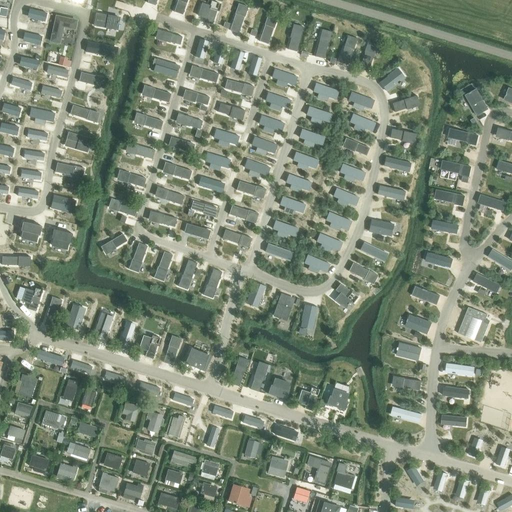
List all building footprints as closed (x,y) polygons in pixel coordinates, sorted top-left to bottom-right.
[(178,0),(174,12),(183,15),(186,4),(187,4),(187,0),(178,0)] [(203,3),(198,16),(206,19),(205,23),(212,25),(219,4),(212,1),(211,5),(203,3)] [(239,5),(230,31),(239,34),(244,18),(247,8),(239,5)] [(35,11),(33,19),(45,22),(47,14),(35,11)] [(96,14),(94,26),(116,30),(117,24),(118,25),(119,22),(118,22),(118,18),(96,14)] [(268,16),(259,42),(268,45),(273,29),(274,29),(277,19),(268,16)] [(56,17),(51,42),(53,42),(52,43),(57,44),(57,43),(59,44),(63,27),(75,30),(77,21),(56,17)] [(293,27),(288,50),(297,52),(302,29),(293,27)] [(159,31),(157,38),(166,41),(166,42),(180,45),(182,37),(159,31)] [(321,31),(315,57),(324,59),(328,43),(331,33),(321,31)] [(29,34),(27,43),(40,45),(42,37),(29,34)] [(62,42),(71,45),(73,37),(63,34),(62,42)] [(348,36),(339,63),(348,66),(353,49),(354,49),(357,39),(348,36)] [(199,42),(195,57),(203,60),(207,44),(199,42)] [(87,43),(86,52),(96,54),(95,55),(99,55),(113,57),(115,48),(87,43)] [(364,53),(359,69),(368,72),(373,56),(377,46),(368,43),(364,53)] [(217,47),(213,63),(221,65),(225,50),(217,47)] [(235,53),(230,68),(238,71),(243,56),(235,53)] [(25,58),(24,67),(37,70),(39,61),(25,58)] [(252,59),(248,74),(256,77),(261,61),(252,59)] [(60,60),(58,65),(69,68),(71,63),(67,61),(60,60)] [(155,66),(154,72),(175,78),(179,66),(157,60),(155,66)] [(48,66),(47,73),(66,78),(67,71),(48,66)] [(193,66),(190,75),(216,83),(218,75),(202,70),(202,69),(193,66)] [(397,69),(380,82),(387,92),(405,78),(397,69)] [(274,70),(272,78),(276,79),(287,83),(294,86),(297,77),(274,70)] [(81,73),(79,82),(96,86),(105,88),(108,79),(98,76),(98,77),(81,73)] [(13,78),(11,85),(30,91),(32,84),(13,78)] [(227,80),(224,89),(240,93),(250,96),(252,86),(243,84),(227,80)] [(316,84),(313,92),(336,100),(338,92),(316,84)] [(42,86),(40,93),(58,98),(60,97),(61,92),(60,91),(42,86)] [(145,86),(142,95),(168,103),(171,94),(154,90),(155,88),(145,86)] [(476,89),(465,95),(477,116),(488,110),(476,89)] [(184,90),(182,99),(194,103),(194,102),(207,106),(209,98),(184,90)] [(268,93),(265,101),(288,109),(291,101),(268,93)] [(351,93),(348,101),(371,109),(374,101),(351,93)] [(416,96),(392,104),(395,113),(406,109),(419,105),(416,96)] [(220,104),(217,112),(228,115),(241,119),(244,110),(220,104)] [(6,105),(4,113),(19,117),(21,109),(6,105)] [(73,106),(70,115),(97,123),(97,122),(96,122),(99,114),(89,111),(73,106)] [(309,107),(306,115),(329,123),(332,115),(309,107)] [(31,109),(29,117),(53,122),(55,114),(31,109)] [(137,113),(134,123),(160,131),(163,122),(147,117),(147,116),(137,113)] [(177,114),(174,123),(188,127),(188,126),(200,130),(202,122),(177,114)] [(353,115),(350,123),(372,131),(375,123),(353,115)] [(261,116),(259,124),(281,132),(284,124),(261,116)] [(4,124),(2,133),(17,136),(19,128),(4,124)] [(500,128),(497,137),(507,139),(507,140),(511,141),(511,132),(500,128)] [(392,129),(390,138),(401,141),(414,143),(416,134),(392,129)] [(451,129),(449,138),(470,142),(470,144),(476,145),(478,136),(451,129)] [(28,130),(27,138),(46,141),(47,134),(28,130)] [(216,130),(213,138),(236,145),(239,137),(216,130)] [(302,130),(299,138),(322,146),(325,138),(302,130)] [(69,134),(65,146),(86,152),(90,140),(69,134)] [(171,138),(169,146),(179,149),(192,153),(194,145),(171,138)] [(254,138),(251,146),(274,154),(277,146),(254,138)] [(346,139),(342,147),(354,151),(366,156),(369,148),(357,144),(357,143),(346,139)] [(129,142),(126,152),(152,160),(155,151),(138,146),(139,145),(129,142)] [(0,145),(0,154),(12,157),(14,149),(0,145)] [(25,151),(24,158),(43,161),(44,154),(25,151)] [(296,153),(293,161),(315,169),(318,161),(296,153)] [(207,154),(205,162),(228,169),(230,160),(207,154)] [(386,158),(384,167),(409,172),(411,164),(386,158)] [(247,160),(244,168),(267,176),(270,168),(247,160)] [(444,161),(442,170),(463,174),(463,176),(469,177),(471,167),(444,161)] [(511,164),(499,161),(497,169),(511,173),(511,164)] [(57,163),(55,172),(72,176),(82,178),(84,169),(74,166),(74,167),(57,163)] [(166,163),(163,172),(189,180),(192,172),(175,167),(176,166),(166,163)] [(0,165),(0,173),(9,175),(10,168),(0,165)] [(343,165),(340,173),(362,181),(365,173),(343,165)] [(22,170),(20,178),(40,181),(41,173),(22,170)] [(120,171),(117,180),(143,188),(146,179),(129,175),(129,174),(120,171)] [(289,175),(286,183),(308,191),(311,183),(289,175)] [(200,177),(198,186),(216,191),(216,192),(221,193),(223,188),(222,188),(223,184),(200,177)] [(239,182),(236,190),(252,196),(262,199),(265,189),(255,186),(255,187),(239,182)] [(0,186),(0,193),(7,195),(8,187),(0,186)] [(380,186),(378,195),(403,201),(404,192),(380,186)] [(158,188),(155,197),(164,200),(181,205),(184,196),(167,192),(168,190),(158,188)] [(19,189),(17,197),(37,199),(38,192),(19,189)] [(336,189),(333,197),(355,206),(359,198),(336,189)] [(438,191),(436,199),(457,204),(457,205),(463,206),(465,197),(438,191)] [(481,195),(478,204),(503,211),(506,203),(481,195)] [(54,196),(51,208),(73,213),(74,209),(74,206),(76,201),(54,196)] [(283,197),(280,205),(302,213),(305,205),(283,197)] [(112,199),(108,209),(117,212),(117,211),(135,217),(137,208),(121,204),(121,203),(112,199)] [(193,201),(190,209),(202,213),(201,214),(213,217),(216,208),(204,204),(204,205),(193,201)] [(232,206),(229,215),(254,223),(257,214),(247,210),(247,211),(232,206)] [(152,211),(149,222),(160,225),(160,224),(174,227),(176,219),(152,211)] [(329,213),(326,221),(348,230),(351,222),(329,213)] [(372,220),(369,232),(390,237),(391,232),(392,230),(393,225),(372,220)] [(434,221),(432,229),(452,233),(457,234),(458,226),(435,221),(433,220),(433,221),(434,221)] [(275,221),(273,229),(277,231),(287,234),(295,237),(298,229),(275,221)] [(23,222),(20,231),(22,231),(23,232),(21,238),(35,242),(37,235),(38,236),(39,236),(42,227),(23,222)] [(187,225),(184,233),(207,239),(210,231),(187,225)] [(53,230),(51,239),(53,239),(54,239),(52,246),(66,249),(68,243),(69,243),(70,243),(72,234),(53,230)] [(225,230),(222,239),(247,248),(250,238),(241,235),(240,235),(225,230)] [(122,233),(100,247),(105,255),(115,249),(127,241),(122,233)] [(320,234),(317,242),(339,251),(342,243),(320,234)] [(132,259),(129,268),(138,272),(147,247),(138,243),(133,260),(132,259)] [(364,243),(361,251),(383,262),(387,254),(364,243)] [(268,245),(266,253),(289,261),(292,253),(268,245)] [(511,261),(493,250),(489,258),(510,271),(511,267),(511,261)] [(157,268),(154,277),(164,280),(172,255),(164,252),(158,267),(158,268),(157,268)] [(428,253),(426,261),(446,267),(450,268),(453,260),(430,253),(428,253)] [(307,256),(304,264),(326,273),(330,265),(307,256)] [(2,257),(2,265),(28,266),(28,257),(18,257),(2,257)] [(182,276),(178,285),(188,289),(197,264),(188,260),(182,277),(182,276)] [(353,263),(348,271),(363,279),(372,284),(377,275),(368,270),(368,271),(353,263)] [(206,285),(203,294),(213,297),(216,288),(222,272),(213,269),(207,285),(206,285)] [(477,274),(473,282),(497,293),(501,285),(477,274)] [(253,283),(245,304),(252,306),(257,308),(265,287),(253,283)] [(340,294),(335,300),(345,308),(350,301),(353,304),(358,298),(340,284),(335,290),(340,294)] [(19,288),(16,299),(22,300),(21,302),(29,305),(27,310),(36,312),(40,298),(33,296),(35,292),(25,289),(25,290),(19,288)] [(412,295),(412,296),(413,296),(437,305),(440,296),(427,291),(422,289),(422,290),(417,288),(414,296),(412,295)] [(281,295),(273,317),(285,322),(294,299),(281,295)] [(49,307),(44,324),(53,327),(61,302),(53,299),(50,308),(49,307)] [(73,305),(66,326),(78,330),(85,309),(73,305)] [(305,305),(300,327),(304,328),(307,329),(312,330),(317,308),(305,305)] [(469,308),(458,334),(481,343),(489,324),(485,322),(488,315),(469,308)] [(101,314),(94,335),(105,339),(113,318),(101,314)] [(408,322),(406,327),(427,335),(431,323),(411,315),(409,320),(408,319),(407,322),(408,322)] [(125,328),(118,348),(127,351),(135,326),(131,325),(131,324),(126,322),(124,327),(125,328)] [(0,331),(0,340),(12,341),(12,337),(13,337),(14,331),(0,331)] [(143,337),(139,348),(147,351),(145,357),(153,359),(160,338),(152,336),(151,339),(143,337)] [(169,346),(163,363),(172,366),(178,350),(181,340),(172,337),(169,346)] [(398,351),(397,355),(418,361),(421,349),(400,343),(399,348),(398,348),(397,350),(398,351)] [(191,349),(185,364),(187,365),(202,371),(208,356),(193,350),(191,349)] [(38,355),(37,359),(61,366),(63,358),(39,350),(39,352),(38,353),(37,354),(38,355)] [(236,368),(230,384),(239,387),(244,371),(247,361),(238,358),(235,368),(236,368)] [(73,361),(71,368),(89,374),(92,367),(73,361)] [(253,379),(250,389),(259,392),(262,381),(268,366),(258,363),(253,378),(253,379)] [(449,364),(447,373),(473,376),(473,368),(449,364)] [(54,394),(60,374),(49,371),(44,391),(54,394)] [(106,372),(104,379),(123,385),(125,378),(106,372)] [(23,380),(18,394),(31,398),(35,384),(37,379),(22,374),(20,380),(23,380)] [(394,377),(395,377),(394,386),(403,387),(403,388),(420,391),(421,382),(405,379),(405,378),(394,377)] [(270,386),(268,394),(286,400),(289,392),(287,391),(286,391),(289,383),(273,379),(271,386),(270,386)] [(67,384),(63,399),(72,402),(77,387),(74,386),(75,383),(68,381),(67,384)] [(141,382),(138,390),(157,396),(159,388),(141,382)] [(444,388),(443,396),(468,399),(469,391),(444,388)] [(302,390),(297,403),(305,406),(304,409),(312,412),(319,391),(311,389),(310,392),(310,393),(302,390)] [(328,396),(326,404),(345,411),(348,402),(346,401),(348,395),(332,389),(329,396),(328,396)] [(86,390),(82,405),(92,408),(96,393),(86,390)] [(174,393),(172,400),(191,406),(193,399),(174,393)] [(105,405),(103,411),(112,413),(117,397),(107,394),(104,404),(105,405)] [(16,406),(14,414),(28,418),(31,410),(32,406),(18,402),(16,406)] [(123,409),(122,414),(126,415),(125,420),(134,422),(139,407),(125,403),(123,409)] [(215,406),(213,413),(231,419),(233,412),(215,406)] [(394,408),(392,416),(398,417),(398,418),(401,418),(418,423),(420,415),(422,415),(420,414),(395,408),(393,407),(393,408),(394,408)] [(46,411),(42,424),(59,429),(59,428),(62,429),(66,417),(46,411)] [(147,415),(146,419),(150,420),(147,431),(157,434),(162,419),(147,415)] [(173,418),(168,434),(177,437),(183,417),(178,416),(178,419),(173,418)] [(245,416),(242,423),(260,428),(262,428),(263,423),(262,421),(245,416)] [(443,416),(442,424),(466,427),(467,418),(443,416)] [(80,423),(77,431),(95,437),(97,428),(80,423)] [(8,435),(7,439),(20,443),(22,439),(25,430),(10,426),(7,435),(8,435)] [(277,426),(274,434),(294,441),(297,433),(277,426)] [(212,427),(206,446),(213,448),(219,429),(212,427)] [(59,432),(56,441),(61,443),(63,437),(65,438),(66,433),(61,431),(61,433),(59,432)] [(229,435),(225,448),(235,451),(239,438),(229,435)] [(244,453),(257,458),(263,443),(250,438),(244,453)] [(138,440),(135,449),(141,451),(141,453),(152,456),(156,444),(144,440),(144,442),(138,440)] [(471,449),(469,455),(477,458),(479,452),(478,451),(481,444),(475,442),(472,450),(471,449)] [(0,455),(0,460),(7,463),(8,459),(12,460),(16,449),(15,449),(16,446),(10,444),(9,447),(3,445),(0,455)] [(75,444),(71,454),(87,459),(90,449),(75,444)] [(174,451),(172,458),(193,464),(195,458),(174,451)] [(498,459),(496,465),(504,467),(506,461),(505,461),(508,454),(502,452),(499,459),(498,459)] [(107,454),(103,466),(118,470),(122,458),(107,454)] [(32,455),(29,466),(34,468),(33,471),(44,475),(49,461),(32,455)] [(311,457),(308,465),(319,468),(316,478),(326,481),(331,463),(311,457)] [(136,460),(132,473),(146,477),(150,464),(136,460)] [(205,460),(201,472),(215,477),(219,465),(205,460)] [(271,461),(267,474),(283,478),(287,465),(271,461)] [(338,471),(334,484),(351,490),(354,477),(345,474),(348,465),(339,462),(336,471),(338,471)] [(60,464),(56,478),(67,481),(68,478),(74,480),(77,469),(60,464)] [(414,466),(407,471),(411,476),(412,476),(416,482),(421,479),(417,472),(418,472),(414,466)] [(167,470),(164,480),(180,485),(183,474),(167,470)] [(438,478),(436,485),(442,487),(444,480),(445,480),(447,474),(439,472),(437,478),(438,478)] [(103,473),(98,488),(114,492),(118,478),(107,475),(107,474),(103,473)] [(460,485),(458,492),(464,494),(466,487),(467,487),(469,481),(461,479),(459,485),(460,485)] [(269,482),(266,491),(278,495),(281,486),(269,482)] [(127,483),(124,494),(140,499),(144,486),(138,484),(137,486),(127,483)] [(203,483),(200,493),(204,495),(203,498),(213,501),(217,487),(203,483)] [(482,492),(480,499),(485,501),(488,494),(489,494),(491,488),(483,485),(481,492),(482,492)] [(230,490),(227,501),(242,505),(247,489),(236,486),(234,491),(230,490)] [(161,493),(158,504),(177,510),(180,499),(161,493)] [(311,499),(294,494),(291,506),(309,510),(311,499)] [(508,499),(501,503),(504,508),(511,504),(511,505),(511,495),(507,498),(508,499)] [(397,498),(395,506),(402,507),(402,506),(409,507),(410,501),(403,500),(403,499),(397,498)] [(316,511),(345,511),(346,509),(320,501),(319,503),(316,511)]
